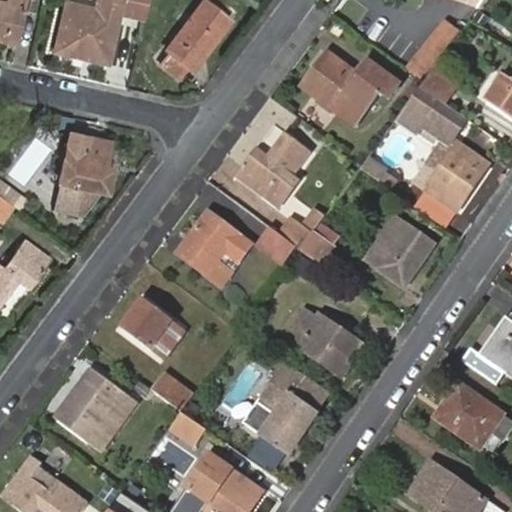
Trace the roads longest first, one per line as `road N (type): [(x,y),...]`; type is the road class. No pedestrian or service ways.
road 1 (residential): [(511,211),(306,511)]
road 2 (residential): [(206,125),(0,401)]
road 3 (residential): [(0,78),(206,125)]
road 4 (residential): [(299,0),(206,125)]
